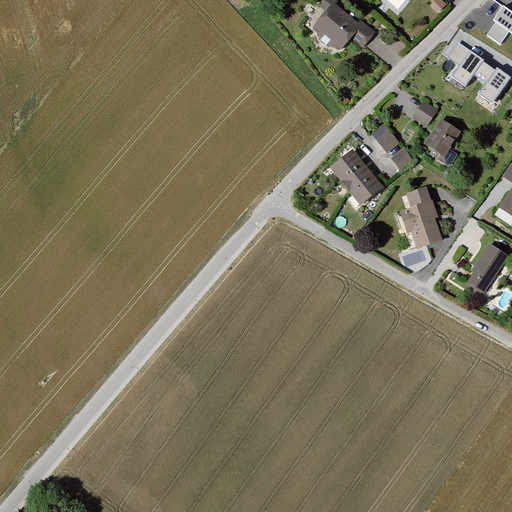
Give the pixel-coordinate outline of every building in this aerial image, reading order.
[(511,35),(511,1),(510,0),(502,0),(482,22),(505,43),(511,35)] [(358,24),(329,1),(309,27),(338,50),(358,24)] [(450,76),(465,87),(486,58),(470,47),(450,76)] [(477,94),(492,104),(511,76),(511,74),(497,64),(477,94)] [(435,110),(420,102),(412,118),(426,125),(435,110)] [(460,131),(439,117),(422,143),(444,157),(460,131)] [(390,129),(376,138),(385,151),(399,141),(390,129)] [(404,146),(390,156),(400,170),(414,160),(404,146)] [(354,147),(328,167),(357,205),(383,185),(354,147)] [(511,183),(497,207),(511,216),(511,183)] [(425,187),(406,193),(410,206),(398,210),(405,234),(414,231),(419,248),(442,240),(425,187)] [(506,256),(489,244),(465,280),(482,292),(506,256)]
